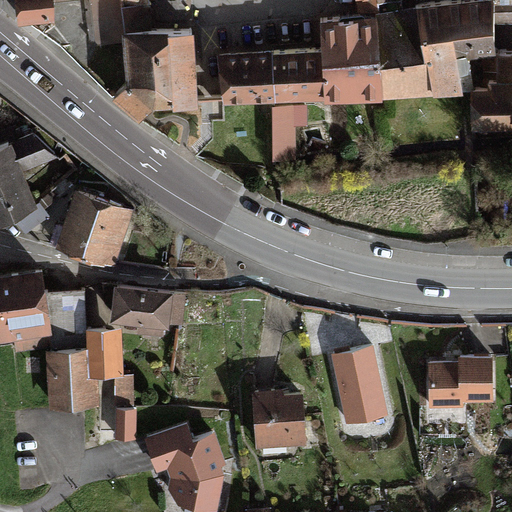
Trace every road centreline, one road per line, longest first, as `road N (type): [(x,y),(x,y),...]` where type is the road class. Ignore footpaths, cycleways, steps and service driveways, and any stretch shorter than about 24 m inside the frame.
road 1 (secondary): [(511,288),(379,277),(271,242),(151,165),(0,39)]
road 2 (residential): [(0,246),(161,277),(256,279)]
